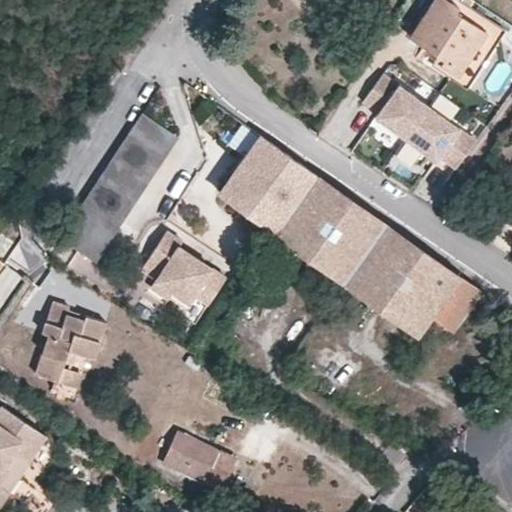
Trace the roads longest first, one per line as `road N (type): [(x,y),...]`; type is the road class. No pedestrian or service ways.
road 1 (residential): [(511,281),(220,76),(195,42)]
road 2 (residential): [(33,241),(165,52),(195,42)]
road 3 (residential): [(384,511),(446,464),(511,456)]
